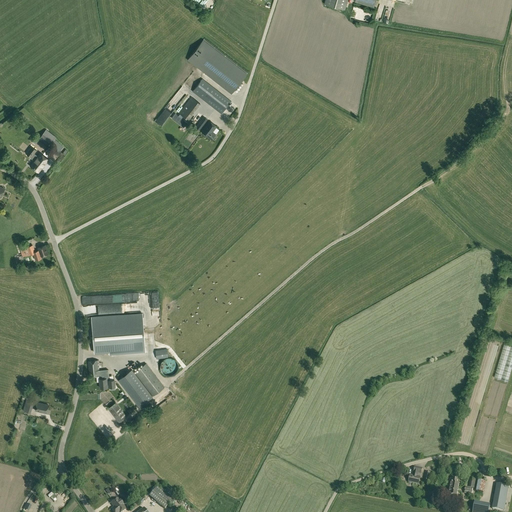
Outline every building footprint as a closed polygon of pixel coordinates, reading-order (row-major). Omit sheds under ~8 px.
[(347,0),(325,0),(324,4),(344,9),(347,0)] [(204,39),(188,60),(231,94),(247,73),(204,39)] [(231,101),(202,79),(192,91),(221,113),(231,101)] [(191,96),(178,112),(188,120),(201,104),(191,96)] [(188,121),(176,112),(172,117),(184,126),(188,121)] [(196,127),(200,130),(208,120),(204,116),(196,127)] [(209,121),(201,131),(211,139),(215,134),(213,131),(217,126),(209,121)] [(25,153),(31,158),(33,155),(37,150),(31,146),(25,153)] [(36,158),(33,155),(31,158),(34,160),(30,165),(39,172),(49,159),(40,153),(36,158)] [(20,249),(22,255),(23,257),(24,257),(30,254),(30,255),(33,254),(35,260),(41,258),(41,256),(47,254),(46,252),(47,252),(45,245),(37,247),(38,250),(35,252),(32,245),(29,246),(20,249)] [(142,313),(122,315),(91,317),(94,352),(109,351),(109,354),(145,351),(142,313)] [(178,367),(177,357),(163,358),(163,368),(178,367)] [(115,387),(114,380),(109,380),(108,370),(99,371),(98,360),(88,361),(89,377),(99,376),(99,379),(100,388),(107,387),(109,387),(110,387),(111,389),(114,388),(115,387)] [(130,363),(120,371),(122,375),(133,367),(130,363)] [(164,387),(146,363),(134,372),(153,396),(164,387)] [(130,369),(117,379),(138,407),(152,397),(130,369)] [(27,399),(23,410),(30,412),(34,401),(27,399)] [(36,402),(35,410),(46,413),(48,405),(36,402)] [(116,402),(108,408),(119,422),(127,416),(116,402)] [(463,472),(464,465),(455,463),(454,470),(463,472)] [(410,475),(409,482),(419,485),(422,469),(415,467),(413,476),(410,475)] [(477,480),(470,478),(469,488),(465,487),(464,493),(472,495),(473,491),(473,488),(476,489),(477,480)] [(451,483),(448,495),(457,496),(459,485),(457,484),(458,480),(451,479),(450,483),(451,483)] [(509,486),(497,484),(492,509),(504,511),(509,486)] [(110,503),(113,507),(117,505),(118,507),(120,506),(119,505),(122,503),(124,502),(125,504),(128,502),(130,501),(128,498),(124,492),(123,492),(119,486),(118,487),(116,489),(114,485),(112,487),(114,490),(119,496),(120,495),(122,498),(123,499),(122,500),(120,501),(117,498),(110,503)] [(158,486),(149,496),(165,510),(174,499),(158,486)] [(117,505),(113,507),(111,509),(113,511),(122,511),(126,509),(122,503),(119,505),(120,506),(118,507),(117,505)] [(472,511),(488,511),(490,506),(474,503),(472,511)]
